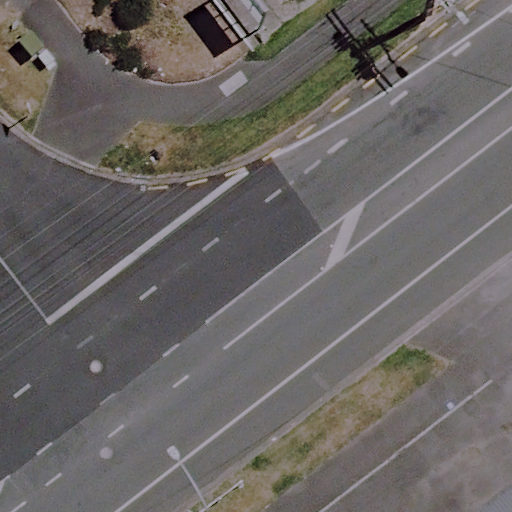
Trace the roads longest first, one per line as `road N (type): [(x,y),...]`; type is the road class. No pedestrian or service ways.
road 1 (tertiary): [(118,410),(511,110)]
road 2 (residential): [(118,410),(0,253)]
road 3 (tertiary): [(0,501),(118,410)]
